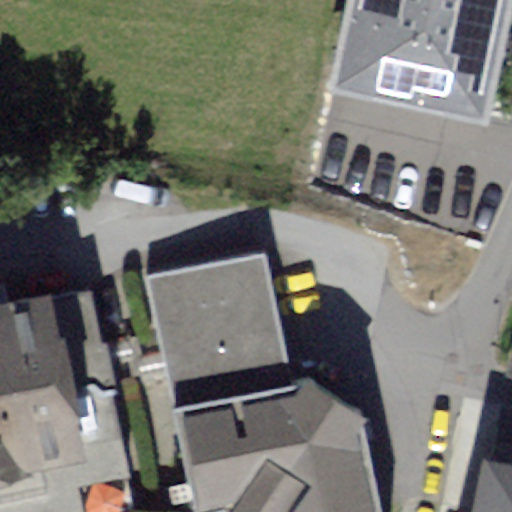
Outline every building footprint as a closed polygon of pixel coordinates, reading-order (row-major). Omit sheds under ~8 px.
[(474,108),(495,0),(339,0),(324,77),(474,108)] [(167,404),(282,382),(257,254),(142,276),(156,346),(167,404)] [(127,471),(92,290),(49,298),(45,278),(0,286),(0,511),(86,511),(80,480),(127,471)] [(366,511),(345,424),(356,410),(292,368),(282,382),(167,404),(187,511),(205,510),(223,508),(221,511),(366,511)] [(511,511),(511,467),(489,462),(479,511),(511,511)]
